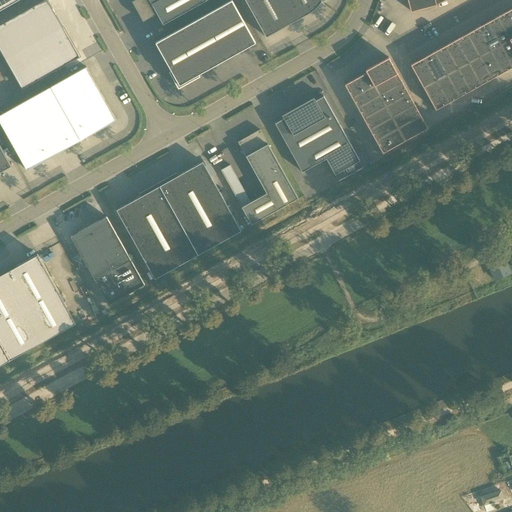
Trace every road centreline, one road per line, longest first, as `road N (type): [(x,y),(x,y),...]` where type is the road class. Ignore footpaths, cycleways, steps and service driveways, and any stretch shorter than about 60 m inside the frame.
road 1 (unclassified): [(0,419),(511,140)]
road 2 (unclassified): [(188,511),(511,386)]
road 3 (unclassified): [(167,137),(332,45),(360,18),(364,0)]
road 4 (unclassified): [(0,234),(167,137)]
road 5 (unknown): [(511,11),(433,51),(403,54),(373,41),(360,18)]
road 6 (unclassified): [(167,137),(89,0)]
